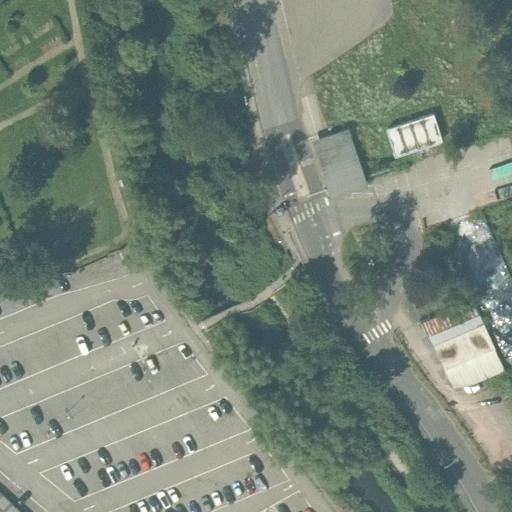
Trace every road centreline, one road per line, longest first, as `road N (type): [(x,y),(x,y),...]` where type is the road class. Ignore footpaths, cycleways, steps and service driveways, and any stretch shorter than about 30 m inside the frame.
road 1 (unclassified): [(481,511),(363,333)]
road 2 (unclassified): [(363,333),(405,287),(408,241),(393,223),(371,216),(318,238)]
